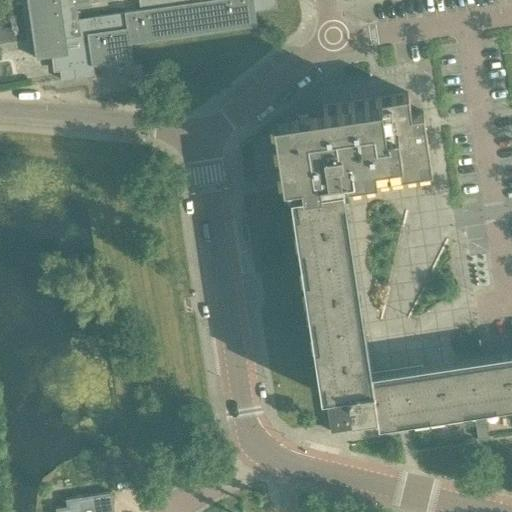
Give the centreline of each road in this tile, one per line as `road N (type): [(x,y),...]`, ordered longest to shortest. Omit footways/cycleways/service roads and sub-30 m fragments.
road 1 (residential): [(253,454),(203,137)]
road 2 (residential): [(468,22),(511,306)]
road 3 (residential): [(478,511),(253,454)]
road 4 (residential): [(0,116),(203,137)]
road 5 (residential): [(203,137),(333,40)]
road 6 (residential): [(468,22),(333,40)]
